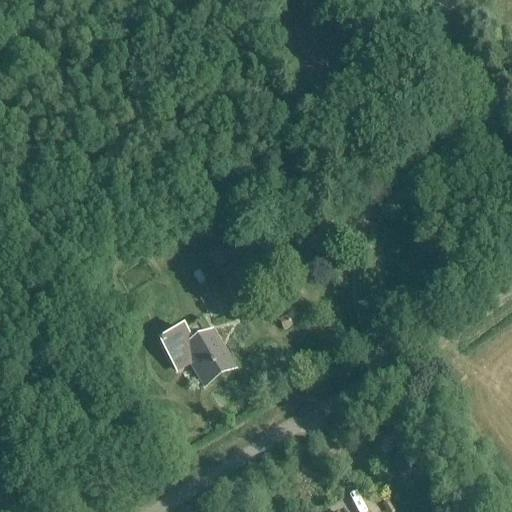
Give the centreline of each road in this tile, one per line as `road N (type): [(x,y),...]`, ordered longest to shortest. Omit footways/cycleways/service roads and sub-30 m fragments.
road 1 (track): [(384,374),(358,314),(356,244),(370,202),(482,107),(447,25),(453,0)]
road 2 (unclassified): [(154,511),(511,288)]
